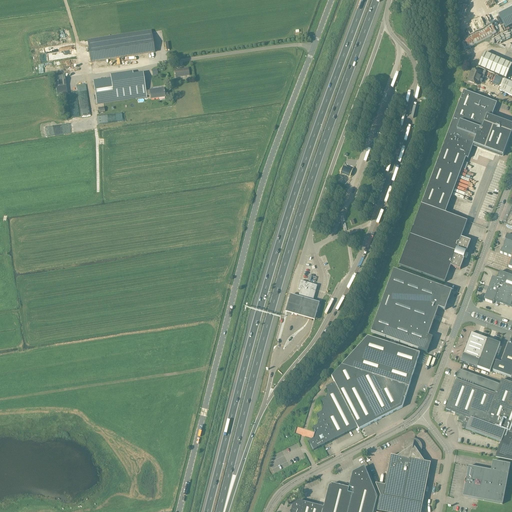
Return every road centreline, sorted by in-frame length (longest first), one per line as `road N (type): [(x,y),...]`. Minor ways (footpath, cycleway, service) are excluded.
road 1 (motorway): [(220,511),(305,204),(377,0)]
road 2 (motorway): [(363,0),(278,243),(207,511)]
road 3 (tertiary): [(330,0),(260,192),(179,511)]
road 4 (tertiary): [(419,413),(511,175)]
road 5 (track): [(0,395),(214,370)]
road 6 (tertiary): [(268,511),(296,481),(419,413)]
